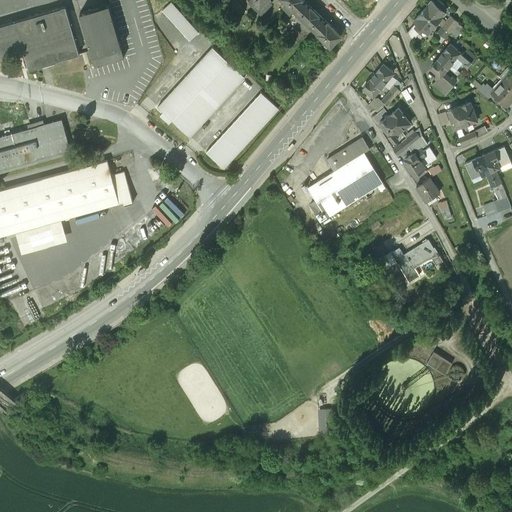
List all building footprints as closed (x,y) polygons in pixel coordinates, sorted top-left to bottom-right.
[(0,0),(0,11),(39,0),(0,0)] [(161,61),(146,0),(136,0),(152,63),(161,61)] [(267,1),(266,0),(251,0),(261,8),(267,1)] [(280,0),(292,11),(301,0),(280,0)] [(301,0),(292,11),(304,22),(314,11),(302,0),(301,0)] [(432,0),(431,0),(423,9),(437,21),(446,11),(442,8),(446,4),(440,0),(436,0),(435,2),(432,0)] [(199,32),(171,2),(162,10),(190,40),(199,32)] [(109,3),(80,12),(95,64),(124,55),(109,3)] [(28,68),(80,53),(66,5),(0,24),(0,56),(22,50),(28,68)] [(437,21),(423,9),(414,20),(418,23),(415,26),(422,32),(425,29),(428,32),(437,21)] [(304,22),(317,33),(327,23),(314,11),(304,22)] [(459,21),(452,15),(442,26),(450,32),(459,21)] [(317,33),(330,46),(341,34),(327,22),(327,23),(317,33)] [(450,32),(442,26),(438,31),(446,37),(450,32)] [(462,53),(451,44),(441,56),(451,64),(458,56),(464,61),(463,63),(467,66),(471,62),(472,61),(462,53)] [(213,47),(158,106),(190,136),(245,76),(213,47)] [(479,57),(468,47),(462,53),(472,61),(471,62),(474,64),(479,57)] [(441,56),(431,68),(441,76),(434,83),(445,92),(456,80),(452,77),(451,78),(444,72),(451,64),(441,56)] [(384,83),(394,72),(384,63),(374,75),(384,83)] [(374,95),(384,83),(374,75),(364,87),(374,95)] [(504,80),(492,92),(507,106),(511,100),(511,87),(504,80)] [(400,89),(394,84),(390,89),(396,94),(400,89)] [(414,100),(407,88),(402,92),(409,103),(414,100)] [(390,89),(383,98),(386,101),(388,103),(396,94),(390,89)] [(261,91),(206,151),(224,167),(279,108),(261,91)] [(470,101),(460,105),(467,123),(477,119),(470,101)] [(448,109),(455,127),(467,123),(460,105),(448,109)] [(401,129),(411,122),(399,107),(389,114),(401,129)] [(401,129),(389,114),(380,122),(394,140),(398,137),(395,134),(401,129)] [(63,118),(0,136),(0,172),(72,151),(63,118)] [(416,130),(407,137),(412,143),(420,136),(416,130)] [(470,132),(459,137),(462,143),(473,139),(470,132)] [(363,137),(327,159),(334,170),(364,151),(370,148),(363,137)] [(399,153),(412,143),(407,137),(394,148),(399,153)] [(504,146),(484,154),(496,183),(501,181),(496,171),(500,169),(500,167),(511,162),(504,146)] [(334,170),(309,186),(327,216),(383,181),(364,151),(334,170)] [(405,159),(415,174),(426,167),(416,151),(405,159)] [(484,154),(465,162),(472,178),(486,172),(492,185),(496,183),(484,154)] [(107,159),(0,189),(0,235),(15,232),(21,253),(68,239),(61,218),(64,217),(64,219),(66,220),(70,219),(70,217),(70,216),(123,201),(124,204),(132,202),(124,171),(111,175),(107,159)] [(426,200),(440,191),(430,176),(417,185),(426,200)] [(505,192),(501,181),(496,183),(501,194),(505,192)] [(507,196),(495,201),(499,211),(511,206),(507,196)] [(441,200),(444,215),(452,214),(449,199),(441,200)] [(495,201),(483,205),(487,215),(499,211),(495,201)] [(135,249),(147,239),(144,235),(132,244),(135,249)] [(429,239),(404,254),(400,247),(392,252),(398,262),(410,281),(420,275),(419,274),(415,267),(429,259),(438,256),(439,258),(441,257),(443,260),(444,260),(436,248),(435,248),(429,239)] [(392,252),(380,260),(386,270),(398,262),(392,252)] [(18,306),(29,327),(44,318),(40,310),(68,295),(62,283),(18,306)] [(334,408),(322,408),(323,428),(319,428),(319,435),(336,434),(334,408)]
